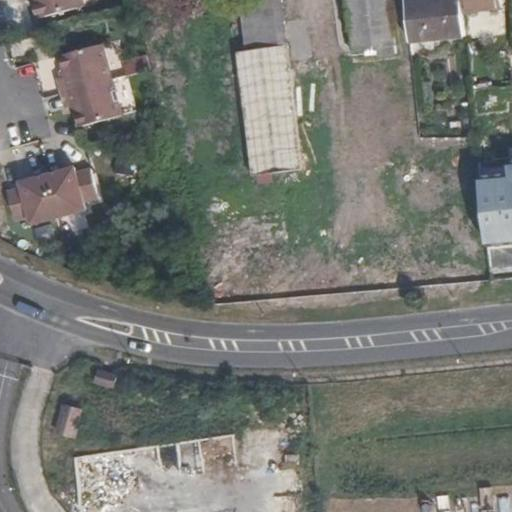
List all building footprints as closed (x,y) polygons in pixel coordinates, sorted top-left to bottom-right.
[(84,3),(83,0),(34,0),(39,16),(84,3)] [(302,171),(282,0),(217,0),(218,8),(226,8),(231,47),(248,45),(248,50),(238,52),(252,177),(302,171)] [(397,55),(389,0),(348,0),(355,51),(377,47),(379,58),(397,55)] [(406,0),(411,42),(466,36),(463,12),(461,0),(406,0)] [(502,0),(461,0),(463,12),(503,8),(502,0)] [(482,12),(470,13),(472,35),(484,34),(482,12)] [(58,76),(62,91),(71,89),(113,77),(103,41),(61,53),(65,67),(66,73),(63,74),(58,76)] [(62,91),(66,106),(71,104),(75,103),(76,109),(81,125),(123,113),(113,77),(71,89),(62,91)] [(89,212),(87,203),(79,172),(77,166),(49,174),(61,220),(89,212)] [(87,203),(100,200),(92,168),(79,172),(87,203)] [(506,181),(479,183),(485,248),(511,245),(511,168),(505,169),(506,181)] [(32,228),(61,220),(49,174),(19,182),(21,188),(29,219),(32,228)] [(8,191),(17,223),(29,219),(21,188),(8,191)] [(118,378),(99,373),(96,385),(114,391),(118,378)] [(84,412),(64,407),(57,435),(76,440),(84,412)]
